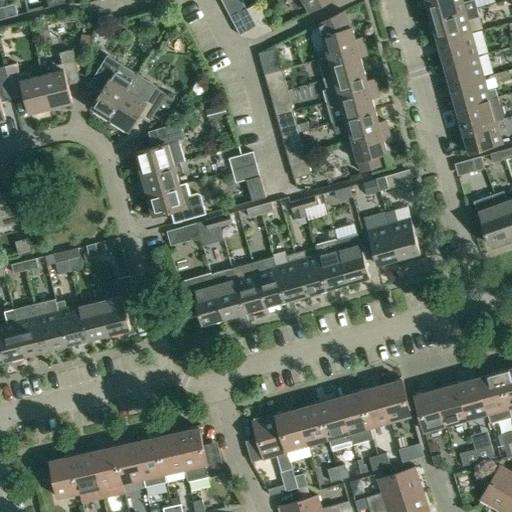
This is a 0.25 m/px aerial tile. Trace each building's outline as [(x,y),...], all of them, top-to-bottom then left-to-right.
[(303,0),(304,1),(309,11),(330,0),(303,0)] [(426,0),(432,20),(477,7),(474,0),(467,0),(462,1),(462,0),(426,0)] [(15,3),(5,6),(8,17),(18,15),(15,3)] [(479,15),(477,7),(432,20),(432,23),(429,23),(432,35),(436,34),(438,42),(471,33),(467,19),(479,15)] [(319,23),(328,56),(364,45),(362,37),(355,38),(352,26),(344,10),(319,23)] [(236,28),(240,35),(256,27),(252,19),(236,28)] [(479,30),(471,33),(438,42),(444,64),(477,55),(486,53),(479,30)] [(318,59),(324,80),(364,68),(360,56),(367,54),(364,45),(328,56),(318,59)] [(42,74),(51,108),(72,102),(66,77),(78,74),(72,49),(59,52),(62,63),(52,65),(54,72),(42,74)] [(484,77),(477,55),(444,64),(450,87),(484,77)] [(110,119),(129,90),(138,75),(128,68),(109,56),(95,78),(106,85),(91,107),(110,119)] [(262,66),(265,73),(282,69),(279,61),(262,66)] [(17,63),(4,66),(11,90),(23,87),(29,113),(51,108),(42,74),(31,77),(29,71),(19,73),(17,63)] [(0,120),(5,120),(0,98),(0,92),(11,90),(4,66),(0,67),(0,120)] [(327,101),(376,87),(374,78),(367,80),(364,68),(324,80),(326,89),(324,90),(327,101)] [(284,76),(282,69),(265,73),(267,81),(284,76)] [(487,90),(484,77),(450,87),(457,109),(490,99),(490,98),(497,96),(495,88),(487,90)] [(129,90),(110,119),(129,131),(143,108),(154,115),(167,94),(156,87),(150,96),(142,91),(139,96),(129,90)] [(327,101),(333,122),(376,110),(372,98),(379,96),(376,87),(327,101)] [(463,131),(496,121),(490,99),(457,109),(463,131)] [(274,107),(276,115),(293,110),(291,103),(274,107)] [(296,118),(293,110),(276,115),(279,123),(296,118)] [(352,140),(388,129),(385,120),(379,122),(376,110),(333,122),(336,133),(349,129),(352,140)] [(502,144),(496,121),(463,131),(469,153),(502,144)] [(135,152),(141,173),(180,162),(185,160),(179,140),(185,138),(181,122),(156,129),(161,144),(135,152)] [(390,138),(388,129),(352,140),(358,161),(358,160),(361,171),(381,165),(378,155),(387,152),(384,139),(390,138)] [(303,144),(286,149),(288,157),(305,152),(303,144)] [(511,147),(502,150),(505,159),(511,156),(511,147)] [(505,159),(502,150),(490,153),(493,162),(505,159)] [(254,151),(242,154),(229,158),(233,170),(257,163),(254,151)] [(307,160),(305,152),(288,157),(290,165),(307,160)] [(481,156),(473,158),(476,170),(485,168),(481,156)] [(180,162),(141,173),(145,188),(140,189),(142,197),(147,195),(180,186),(180,185),(177,174),(183,172),(180,162)] [(267,197),(261,175),(247,179),(253,201),(267,197)] [(385,176),(376,178),(380,191),(389,188),(385,176)] [(186,183),(180,185),(180,186),(147,195),(153,216),(179,209),(182,221),(206,214),(201,194),(198,192),(189,195),(186,183)] [(0,225),(1,226),(20,222),(15,198),(3,201),(0,189),(0,225)] [(503,191),(494,194),(509,236),(511,235),(511,197),(507,199),(503,191)] [(488,244),(509,236),(494,194),(486,197),(489,206),(477,210),(488,244)] [(303,199),(305,208),(317,205),(315,196),(303,199)] [(305,208),(303,199),(291,203),(293,211),(305,208)] [(259,205),(262,214),(274,210),(271,202),(259,205)] [(262,214),(259,205),(247,209),(250,217),(262,214)] [(218,217),(220,226),(232,222),(230,214),(218,217)] [(220,226),(218,217),(205,220),(208,229),(220,226)] [(411,218),(389,224),(399,259),(421,253),(411,218)] [(197,223),(188,225),(191,237),(200,235),(197,223)] [(370,240),(365,241),(370,258),(375,257),(377,265),(399,259),(389,224),(368,230),(370,240)] [(358,233),(344,237),(337,239),(349,283),(370,277),(365,259),(370,258),(365,241),(360,243),(358,233)] [(349,283),(337,239),(316,245),(328,289),(349,283)] [(96,243),(87,245),(90,258),(99,255),(96,243)] [(303,251),(295,253),(307,295),(328,289),(316,245),(315,245),(317,255),(305,258),(303,251)] [(66,251),(68,259),(80,256),(78,248),(66,251)] [(56,263),(68,259),(66,251),(54,254),(56,263)] [(286,256),(288,263),(276,267),(286,301),(307,295),(295,253),(286,256)] [(274,257),(252,263),(265,307),(286,301),(276,267),(274,257)] [(24,261),(26,270),(38,267),(36,258),(24,261)] [(26,270),(24,261),(12,264),(14,273),(26,270)] [(265,307),(252,263),(232,269),(244,313),(265,307)] [(217,283),(213,284),(223,319),(244,313),(232,269),(215,273),(217,283)] [(199,313),(202,325),(223,319),(213,284),(217,283),(215,273),(178,283),(187,316),(199,313)] [(110,289),(112,297),(101,300),(110,334),(131,329),(126,308),(137,305),(130,276),(115,279),(110,289)] [(46,350),(67,345),(57,302),(56,299),(35,304),(46,350)] [(65,300),(57,302),(67,345),(88,339),(80,305),(67,308),(65,300)] [(110,334),(101,300),(80,305),(88,339),(110,334)] [(35,304),(13,309),(25,355),(46,350),(35,304)] [(0,324),(0,345),(4,360),(25,355),(13,309),(5,311),(8,323),(0,324)] [(511,367),(499,372),(509,407),(510,407),(511,406),(511,367)] [(509,407),(499,372),(478,378),(488,413),(490,423),(511,417),(511,414),(510,407),(509,407)] [(478,378),(458,383),(467,419),(488,413),(478,378)] [(381,385),(391,421),(412,415),(402,379),(381,385)] [(467,419),(458,383),(436,389),(446,425),(467,419)] [(381,385),(360,391),(370,427),(391,421),(381,385)] [(415,395),(425,431),(446,425),(436,389),(415,395)] [(370,427),(360,391),(338,397),(351,444),(373,438),(370,427)] [(338,397),(318,402),(328,438),(332,450),(352,445),(351,444),(338,397)] [(328,438),(318,402),(297,408),(307,444),(328,438)] [(297,408),(277,414),(287,450),(307,444),(297,408)] [(287,450),(277,414),(253,421),(264,459),(276,455),(281,472),(292,468),(287,450)] [(218,449),(205,452),(199,427),(178,432),(186,469),(185,469),(187,482),(224,474),(218,449)] [(165,473),(185,469),(186,469),(178,432),(157,437),(165,473)] [(157,437),(135,442),(143,478),(145,487),(167,482),(165,473),(157,437)] [(122,483),(143,478),(135,442),(114,446),(122,483)] [(420,443),(412,446),(415,458),(424,456),(420,443)] [(492,444),(475,448),(479,462),(495,457),(492,444)] [(114,446),(93,451),(103,498),(124,493),(122,483),(114,446)] [(463,466),(479,462),(475,448),(460,453),(463,466)] [(93,451),(71,456),(79,492),(82,502),(103,498),(93,451)] [(387,453),(378,455),(381,467),(390,465),(387,453)] [(441,454),(432,457),(435,469),(444,466),(441,454)] [(381,467),(378,455),(369,457),(373,470),(381,467)] [(79,492),(71,456),(50,461),(58,497),(79,492)] [(345,464),(336,467),(340,479),(349,476),(345,464)] [(502,511),(511,494),(511,472),(500,466),(481,499),(502,511)] [(340,479),(336,467),(328,469),(331,481),(340,479)] [(370,507),(423,490),(416,467),(378,479),(382,492),(366,497),(370,507)] [(304,473),(294,476),(298,488),(307,485),(304,473)] [(430,511),(423,490),(370,507),(371,511),(430,511)] [(511,511),(511,494),(502,511),(511,511)] [(280,506),(281,511),(339,511),(338,504),(321,508),(317,495),(280,506)] [(204,511),(202,500),(193,502),(195,511),(204,511)]
